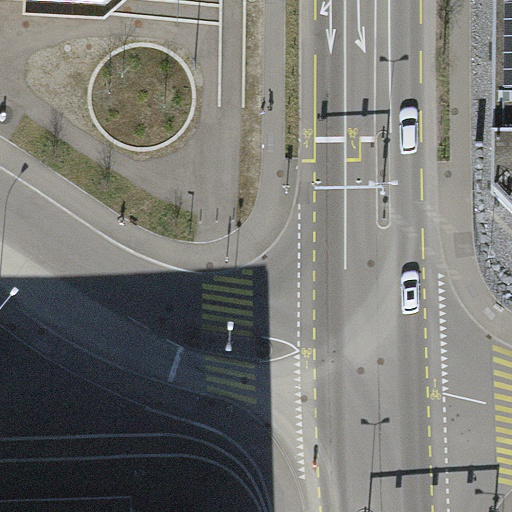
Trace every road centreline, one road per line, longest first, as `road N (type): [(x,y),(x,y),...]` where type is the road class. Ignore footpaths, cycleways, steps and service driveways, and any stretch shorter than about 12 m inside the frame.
road 1 (residential): [(0,222),(93,294),(182,333),(375,377)]
road 2 (primary): [(375,377),(377,0)]
road 3 (residential): [(375,377),(511,415)]
road 4 (primary): [(377,511),(375,377)]
